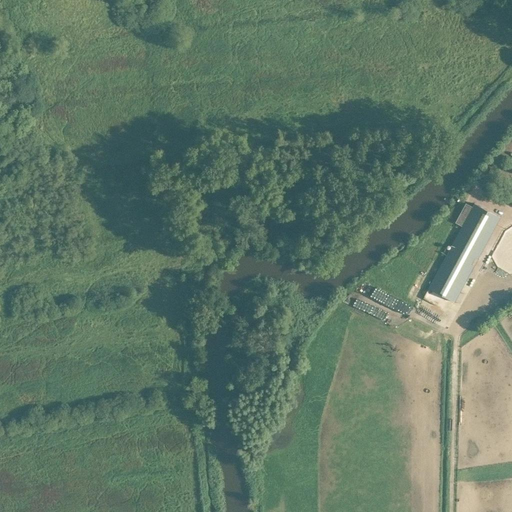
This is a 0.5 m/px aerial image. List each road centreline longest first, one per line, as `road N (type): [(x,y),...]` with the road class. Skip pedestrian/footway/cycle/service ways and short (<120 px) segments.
road 1 (track): [(213,511),(201,417),(188,385),(187,307),(201,268),(252,235),(331,228),(382,203),(511,73)]
road 2 (track): [(511,287),(451,339),(450,511)]
